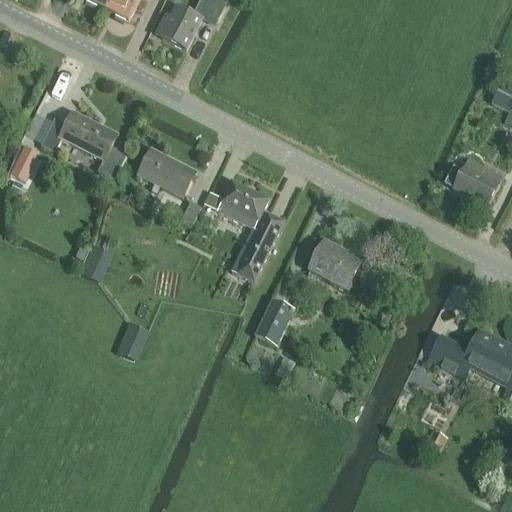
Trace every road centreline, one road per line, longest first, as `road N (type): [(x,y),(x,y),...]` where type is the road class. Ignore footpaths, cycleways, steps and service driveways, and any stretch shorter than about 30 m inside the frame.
road 1 (tertiary): [(511,274),(0,10)]
road 2 (track): [(189,483),(318,174)]
road 3 (track): [(390,18),(318,174)]
